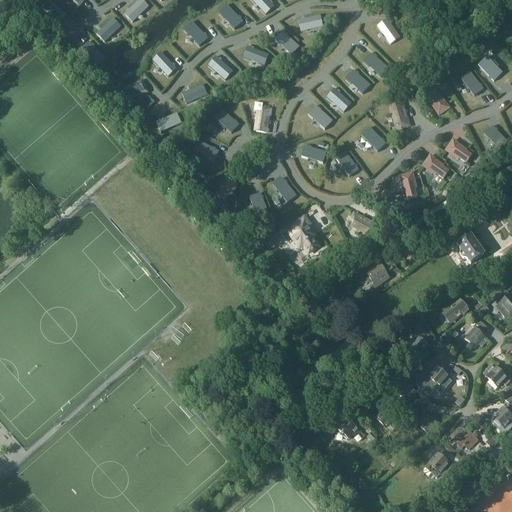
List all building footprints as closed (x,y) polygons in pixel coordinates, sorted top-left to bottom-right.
[(149,8),(141,0),(139,0),(124,15),(133,23),(138,18),(137,18),(143,11),(144,12),(149,8)] [(274,7),(267,0),(251,0),(255,4),(256,3),(262,10),(261,10),(266,15),(274,7)] [(65,16),(48,1),(40,10),(45,14),(46,13),(53,19),(52,20),(57,25),(65,16)] [(243,22),(228,6),(219,14),(224,19),(225,18),(231,25),(230,26),(234,30),(243,22)] [(320,16),(298,21),(301,33),(308,31),(307,30),(316,28),(316,29),(323,28),(320,16)] [(113,19),(96,35),(105,43),(110,38),(109,38),(115,31),(116,32),(121,28),(113,19)] [(387,19),(377,26),(390,45),(400,38),(387,19)] [(208,39),(193,23),(184,31),(189,36),(190,35),(196,42),(195,42),(200,47),(208,39)] [(299,47),(282,32),(275,41),(279,45),(280,45),(287,51),(286,52),(291,56),(299,47)] [(104,58),(89,42),(80,50),(85,55),(86,54),(92,61),(91,61),(96,67),(104,58)] [(268,55),(247,47),(243,58),(250,61),(250,59),(258,63),(258,64),(264,66),(268,55)] [(177,69),(161,53),(153,61),(157,66),(158,65),(165,72),(164,73),(168,78),(177,69)] [(371,54),(363,63),(381,78),(388,69),(371,54)] [(229,68),(216,57),(208,66),(213,70),(214,70),(221,76),(220,76),(225,81),(233,72),(229,68)] [(494,82),(502,74),(486,57),(478,66),(494,82)] [(353,71),(345,79),(363,95),(371,86),(353,71)] [(474,97),(483,90),(470,72),(460,79),(474,97)] [(148,93),(143,82),(122,91),(127,101),(133,99),(133,98),(141,94),(142,95),(148,93)] [(203,85),(182,94),(186,105),(193,102),(192,101),(201,98),(201,99),(207,96),(203,85)] [(334,89),(326,98),(343,113),(352,104),(334,89)] [(430,103),(439,116),(449,109),(440,94),(438,95),(435,90),(427,95),(432,102),(430,103)] [(402,102),(390,106),(392,116),(395,126),(400,125),(401,128),(409,126),(402,102)] [(316,106),(308,115),(325,131),(333,122),(316,106)] [(256,132),(267,134),(271,110),(263,109),(263,113),(260,113),(258,112),(256,121),(257,121),(256,132)] [(231,135),(239,125),(222,110),(214,119),(231,135)] [(176,114),(156,123),(161,134),(167,131),(167,130),(175,126),(175,127),(181,125),(176,114)] [(500,152),(508,143),(493,127),(484,135),(500,152)] [(377,153),(386,144),(370,128),(361,137),(377,153)] [(213,163),(219,152),(199,141),(193,152),(213,163)] [(454,141),(446,151),(460,162),(461,160),(466,164),(471,156),(465,151),(466,150),(454,141)] [(323,164),(326,153),(304,146),(301,158),(323,164)] [(349,178),(359,170),(345,152),(336,160),(349,178)] [(430,157),(423,167),(437,177),(438,176),(443,179),(449,172),(442,167),(443,165),(430,157)] [(408,200),(416,198),(414,189),(416,189),(413,174),(400,177),(404,194),(406,193),(408,200)] [(506,185),(511,181),(511,174),(503,180),(506,185)] [(230,194),(237,186),(228,178),(213,197),(219,202),(221,198),(225,202),(231,195),(230,194)] [(282,178),(273,186),(283,199),(287,204),(297,196),(282,178)] [(261,193),(249,198),(258,219),(269,214),(261,193)] [(360,231),(361,230),(370,235),(375,225),(354,214),(351,221),(354,223),(352,227),(360,231)] [(308,255),(319,247),(314,239),(319,235),(304,216),(293,225),(294,226),(287,232),(300,249),(302,247),(308,255)] [(474,261),(488,251),(474,231),(459,242),(474,261)] [(431,247),(438,242),(432,233),(425,238),(431,247)] [(421,252),(414,256),(419,263),(426,259),(421,252)] [(375,289),(389,279),(378,263),(364,272),(375,289)] [(504,283),(508,279),(505,275),(500,279),(504,283)] [(510,291),(511,289),(511,280),(510,278),(508,279),(504,283),(503,284),(510,291)] [(498,280),(493,284),(497,289),(502,285),(498,280)] [(511,317),(511,296),(507,291),(497,300),(500,304),(496,307),(506,318),(510,315),(511,317)] [(470,294),(465,298),(472,306),(477,301),(470,294)] [(473,311),(464,300),(458,304),(457,302),(443,313),(452,324),(463,315),(465,318),(473,311)] [(483,318),(490,313),(485,306),(478,311),(483,318)] [(483,348),(488,342),(485,339),(487,337),(476,327),(465,339),(476,349),(480,345),(483,348)] [(418,339),(406,352),(412,358),(414,356),(417,359),(428,347),(426,345),(432,339),(420,329),(414,336),(418,339)] [(507,354),(511,350),(511,341),(503,348),(507,354)] [(431,365),(420,377),(433,390),(439,395),(450,382),(447,379),(450,376),(438,366),(436,369),(431,365)] [(394,375),(402,372),(400,368),(396,366),(391,368),(394,375)] [(507,387),(511,382),(508,379),(509,378),(497,366),(487,377),(499,389),(504,384),(507,387)] [(417,394),(411,388),(400,378),(391,388),(402,398),(408,403),(417,394)] [(506,430),(511,424),(511,414),(504,407),(493,418),(506,430)] [(394,429),(401,422),(386,408),(375,419),(387,430),(391,426),(394,429)] [(429,434),(438,422),(423,411),(414,423),(429,434)] [(371,428),(375,425),(369,418),(365,421),(371,428)] [(357,438),(362,432),(347,419),(338,429),(350,440),(354,436),(357,438)] [(315,423),(309,429),(316,436),(322,429),(315,423)] [(472,453),(482,443),(468,430),(455,443),(463,450),(465,447),(472,453)] [(372,443),(376,438),(371,433),(366,438),(372,443)] [(492,450),(498,443),(492,437),(486,444),(492,450)] [(449,473),(453,468),(451,466),(452,465),(439,453),(429,464),(442,476),(447,471),(449,473)] [(457,467),(455,470),(459,474),(467,465),(460,460),(456,465),(457,467)] [(434,493),(438,489),(433,484),(429,489),(434,493)]
